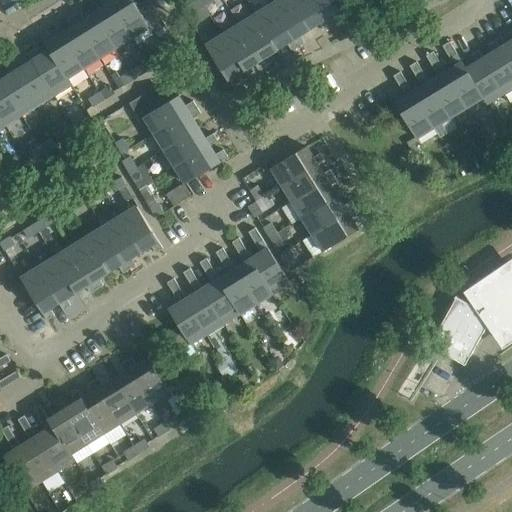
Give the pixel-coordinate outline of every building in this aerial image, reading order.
[(101,0),(105,5),(94,11),(116,46),(132,36),(109,0),(101,0)] [(109,0),(132,36),(137,44),(153,34),(152,33),(165,25),(150,0),(143,0),(136,4),(133,0),(109,0)] [(202,0),(195,0),(189,4),(194,12),(206,5),(202,0)] [(276,0),(271,3),(298,45),(303,42),(299,35),(309,28),(292,0),(276,0)] [(330,25),(314,0),(292,0),(309,28),(320,22),(324,29),(330,25)] [(343,7),(338,0),(314,0),(330,25),(336,21),(332,14),(343,7)] [(291,49),(298,45),(271,3),(255,13),(277,48),(287,42),(291,49)] [(79,11),(74,14),(100,57),(116,46),(94,11),(84,18),(79,11)] [(266,55),(277,48),(255,13),(239,23),(265,65),(271,62),(266,55)] [(72,25),(62,32),(83,67),(100,57),(74,14),(67,18),(72,25)] [(223,33),(245,68),(255,62),(259,69),(265,65),(239,23),(223,33)] [(176,42),(169,30),(158,37),(165,48),(176,42)] [(67,77),(83,67),(62,32),(51,38),(47,31),(40,35),(45,43),(67,77)] [(223,33),(205,44),(227,79),(238,72),(243,79),(249,75),(245,68),(223,33)] [(511,69),(511,39),(504,44),(500,37),(494,40),(511,69)] [(503,93),(511,87),(511,69),(494,40),(488,44),(492,51),(482,57),(503,93)] [(482,97),(466,67),(461,60),(461,61),(449,41),(442,45),(454,65),(445,71),(466,107),(482,97)] [(27,52),(32,59),(53,94),(71,84),(67,77),(45,43),(48,49),(38,56),(34,48),(27,52)] [(466,67),(482,97),(486,103),(503,93),(482,57),(478,50),(472,54),(476,61),(466,67)] [(445,71),(432,51),(426,55),(438,75),(428,81),(450,117),(466,107),(445,71)] [(38,104),(53,94),(32,59),(22,66),(17,58),(11,62),(38,104)] [(450,117),(428,81),(416,61),(410,65),(422,85),(412,91),(433,127),(450,117)] [(10,73),(0,79),(0,80),(21,114),(38,104),(11,62),(5,66),(10,73)] [(147,72),(144,68),(142,64),(131,70),(136,78),(147,72)] [(136,78),(131,70),(120,77),(125,85),(136,78)] [(412,91),(400,71),(394,75),(406,95),(394,102),(416,137),(433,127),(412,91)] [(0,116),(5,125),(21,114),(0,80),(0,116)] [(115,93),(114,92),(110,85),(99,92),(104,100),(115,93)] [(154,133),(196,107),(192,101),(185,105),(178,94),(165,103),(155,87),(129,103),(143,126),(148,123),(154,133)] [(104,100),(99,92),(88,98),(93,106),(104,100)] [(154,133),(164,149),(199,127),(192,117),(200,113),(196,107),(154,133)] [(87,124),(83,116),(71,123),(76,131),(87,124)] [(76,131),(71,123),(61,130),(66,137),(76,131)] [(164,149),(174,165),(209,144),(216,140),(212,134),(205,138),(199,127),(164,149)] [(50,137),(40,144),(45,152),(55,145),(50,137)] [(115,142),(121,153),(129,148),(123,137),(115,142)] [(34,159),(45,152),(40,144),(29,151),(34,159)] [(185,182),(186,182),(227,157),(222,150),(215,154),(209,144),(174,165),(185,182)] [(313,156),(306,145),(271,167),(282,184),(317,163),(324,158),(320,152),(313,156)] [(481,153),(485,161),(494,156),(490,149),(481,153)] [(10,170),(21,164),(16,156),(5,163),(10,170)] [(128,171),(136,166),(130,156),(122,161),(128,171)] [(317,163),(282,184),(292,200),(334,174),(330,168),(323,172),(317,163)] [(128,171),(135,182),(143,177),(136,166),(128,171)] [(334,174),(292,200),(302,217),(337,195),(331,185),(338,180),(334,174)] [(122,176),(110,183),(114,188),(115,191),(118,189),(126,201),(132,197),(133,197),(126,184),(122,176)] [(184,182),(166,193),(174,205),(192,194),(184,182)] [(100,184),(89,191),(94,199),(105,192),(100,184)] [(257,184),(249,189),(256,200),(264,196),(257,184)] [(76,194),(65,201),(70,209),(81,202),(76,194)] [(337,195),(302,217),(312,233),(354,207),(350,201),(343,205),(337,195)] [(54,208),(56,210),(59,216),(70,209),(65,201),(54,208)] [(149,206),(156,217),(164,212),(157,201),(149,206)] [(262,212),(255,201),(247,206),(254,217),(262,212)] [(156,251),(162,247),(157,239),(136,205),(119,215),(141,250),(151,244),(156,251)] [(354,207),(312,233),(323,250),(358,228),(351,217),(358,213),(354,207)] [(119,215),(103,226),(129,268),(135,264),(130,257),(141,250),(119,215)] [(33,223),(38,231),(49,224),(45,216),(33,223)] [(269,237),(277,232),(271,222),(263,227),(269,237)] [(33,223),(23,230),(28,238),(38,231),(33,223)] [(119,264),(123,271),(129,268),(103,226),(86,236),(108,271),(119,264)] [(267,247),(255,227),(249,231),(261,251),(251,257),(273,291),(290,281),(289,279),(268,246),(267,247)] [(284,243),(277,232),(269,237),(276,248),(284,243)] [(15,243),(11,237),(10,235),(0,241),(0,243),(4,250),(15,243)] [(86,236),(70,246),(96,288),(102,284),(98,277),(108,271),(86,236)] [(273,291),(251,257),(239,237),(232,241),(245,261),(235,267),(257,301),(273,291)] [(86,285),(91,292),(96,288),(70,246),(54,256),(76,291),(86,285)] [(257,301),(235,267),(223,247),(216,251),(229,271),(219,277),(241,312),(257,301)] [(290,248),(280,255),(290,271),(300,265),(300,264),(290,248)] [(54,256),(38,266),(59,302),(63,309),(70,305),(65,298),(76,291),(54,256)] [(219,277),(206,258),(200,262),(212,281),(203,288),(224,322),(241,312),(219,277)] [(500,347),(511,338),(511,260),(510,258),(461,291),(471,305),(474,307),(486,325),(485,326),(500,347)] [(42,311),(47,319),(54,315),(49,308),(59,302),(38,266),(20,277),(42,311)] [(224,322),(203,288),(190,268),(184,272),(196,292),(186,298),(208,332),(224,322)] [(208,332),(186,298),(174,278),(167,282),(180,302),(168,309),(182,329),(171,336),(190,366),(200,359),(191,343),(208,332)] [(455,298),(439,327),(429,345),(465,364),(483,332),(485,330),(483,329),(485,326),(486,325),(474,307),(471,305),(457,297),(457,296),(455,295),(454,297),(455,298)] [(0,366),(10,360),(6,354),(0,357),(0,366)] [(225,358),(224,359),(232,373),(233,372),(238,369),(239,368),(230,355),(225,358)] [(132,356),(126,360),(152,402),(169,392),(147,356),(136,363),(132,356)] [(114,377),(136,412),(152,402),(126,360),(120,364),(124,371),(114,377)] [(0,389),(0,390),(0,389),(21,377),(17,370),(0,380),(0,389)] [(99,377),(93,380),(119,423),(136,412),(114,377),(104,384),(99,377)] [(82,397),(104,432),(119,423),(93,380),(87,384),(92,391),(82,397)] [(87,443),(104,432),(82,397),(78,390),(71,394),(76,401),(65,408),(87,443)] [(59,412),(49,418),(71,453),(87,443),(65,408),(61,400),(55,404),(59,412)] [(46,429),(37,435),(58,469),(74,459),(71,453),(49,418),(41,405),(34,409),(46,429)] [(164,421),(169,429),(180,423),(175,415),(170,417),(163,406),(157,410),(164,421)] [(30,439),(20,445),(42,479),(58,469),(37,435),(24,415),(18,419),(30,439)] [(169,429),(164,421),(153,428),(158,436),(169,429)] [(3,456),(24,490),(42,479),(20,445),(8,426),(1,430),(14,449),(3,456)] [(133,445),(138,453),(149,446),(144,438),(139,441),(134,433),(128,437),(133,445)] [(138,453),(133,445),(123,452),(128,459),(138,453)] [(112,459),(101,466),(106,474),(117,467),(112,459)] [(99,476),(89,483),(93,491),(104,484),(99,476)]
